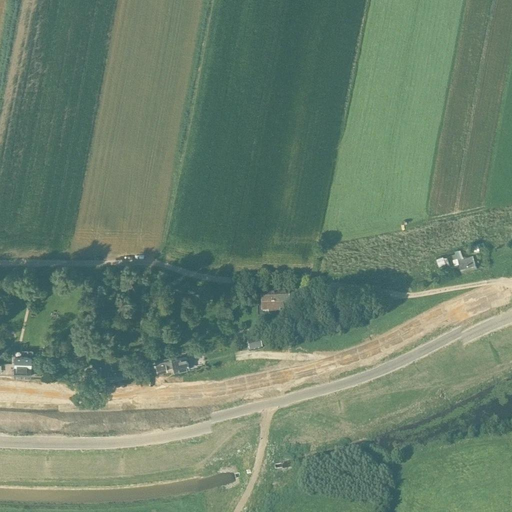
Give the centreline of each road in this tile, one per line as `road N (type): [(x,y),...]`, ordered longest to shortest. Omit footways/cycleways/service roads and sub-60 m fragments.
road 1 (unclassified): [(511,314),(363,374),(192,427),(103,440),(0,437)]
road 2 (unclassified): [(0,264),(289,280),(407,297),(511,284)]
